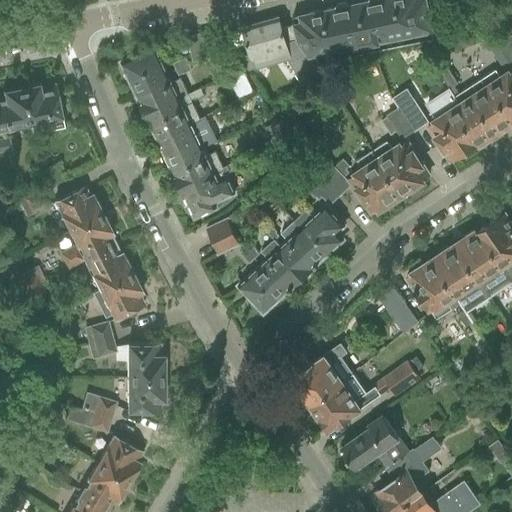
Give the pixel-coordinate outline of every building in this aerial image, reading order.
[(335,7),(292,16),(294,25),(295,31),(296,35),(311,56),(357,47),(356,42),(379,37),(380,42),(432,32),(425,0),(368,0),(369,0),(347,5),(344,3),(337,4),(335,7)] [(249,54),(239,57),(248,71),(265,66),(287,60),(295,73),(312,70),(317,78),(323,73),(311,56),(296,35),(284,38),(282,28),(278,17),(271,19),(242,27),(249,54)] [(294,25),(282,28),(284,38),(296,35),(295,31),(294,25)] [(511,63),(511,40),(505,30),(493,38),(510,65),(511,63)] [(219,55),(215,32),(202,34),(206,57),(219,55)] [(206,57),(202,34),(188,37),(193,60),(206,57)] [(135,94),(135,95),(156,85),(154,80),(166,74),(154,47),(121,62),(136,93),(135,94)] [(175,69),(188,63),(185,57),(172,63),(175,69)] [(147,118),(147,119),(168,109),(166,104),(181,97),(188,94),(179,75),(182,73),(183,74),(191,70),(188,63),(175,69),(166,74),(154,80),(156,85),(135,95),(140,105),(141,105),(148,118),(147,118)] [(447,68),(440,73),(450,89),(454,95),(453,95),(469,120),(462,125),(475,145),(489,136),(490,138),(501,132),(499,129),(511,121),(511,117),(501,100),(496,103),(481,79),(480,78),(458,92),(454,86),(457,83),(447,68)] [(495,68),(480,78),(496,103),(501,100),(511,117),(511,69),(510,70),(508,68),(499,74),(495,68)] [(38,84),(20,87),(27,124),(29,124),(31,133),(33,134),(36,135),(39,135),(42,135),(45,134),(47,133),(49,131),(51,129),(62,126),(54,84),(38,87),(38,84)] [(3,94),(0,95),(0,131),(7,130),(7,128),(27,124),(20,87),(3,91),(3,94)] [(200,88),(188,94),(190,99),(194,98),(194,100),(203,95),(200,88)] [(407,88),(393,97),(401,109),(413,128),(427,119),(407,88)] [(450,89),(426,104),(436,119),(427,125),(439,143),(450,160),(449,160),(450,162),(463,153),(466,154),(472,151),(472,147),(475,145),(462,125),(469,120),(453,95),(454,95),(450,89)] [(158,143),(179,134),(177,129),(199,118),(192,102),(185,106),(181,97),(166,104),(168,109),(147,119),(152,130),(153,129),(159,142),(158,143)] [(413,128),(401,109),(381,121),(390,135),(397,131),(401,137),(413,128)] [(212,112),(199,118),(202,123),(205,122),(206,124),(215,119),(212,112)] [(278,121),(263,128),(271,144),(285,137),(278,121)] [(179,134),(158,143),(164,154),(165,154),(171,167),(170,167),(170,168),(191,158),(189,153),(204,146),(211,143),(203,127),(202,125),(196,128),(192,122),(177,129),(179,134)] [(7,137),(0,138),(0,150),(0,151),(10,149),(7,137)] [(386,141),(371,150),(399,194),(402,193),(405,194),(411,190),(412,187),(429,176),(428,174),(427,175),(404,140),(401,142),(400,140),(390,146),(386,141)] [(181,192),(182,193),(203,183),(200,178),(222,167),(215,152),(208,155),(204,146),(189,153),(191,158),(170,168),(175,178),(176,178),(182,191),(181,192)] [(399,194),(371,150),(356,160),(359,166),(351,171),(352,174),(348,177),(370,211),(369,212),(370,213),(387,202),(391,203),(395,200),(398,196),(399,194)] [(333,165),(322,175),(339,193),(349,184),(343,177),(349,172),(346,169),(349,166),(342,159),(334,166),(333,165)] [(238,168),(235,161),(222,167),(200,178),(203,183),(182,193),(187,203),(188,202),(195,217),(216,207),(213,202),(234,192),(225,173),(228,171),(230,172),(238,168)] [(305,209),(293,221),(309,238),(313,235),(328,251),(342,238),(336,232),(343,224),(325,205),(339,193),(322,175),(309,161),(299,171),(312,184),(307,189),(314,197),(315,196),(318,199),(321,196),(325,201),(310,215),(305,209)] [(53,200),(68,230),(102,213),(100,210),(101,208),(98,202),(96,201),(92,193),(89,195),(84,185),(53,200)] [(20,200),(27,214),(47,203),(40,190),(20,200)] [(66,268),(83,260),(113,244),(109,235),(112,234),(108,226),(109,223),(106,217),(104,217),(102,213),(68,230),(75,244),(58,253),(66,268)] [(503,213),(478,229),(511,281),(511,225),(510,227),(503,215),(504,214),(503,213)] [(206,229),(212,241),(232,231),(226,219),(206,229)] [(279,244),(278,244),(290,257),(294,253),(310,270),(318,262),(317,261),(328,251),(313,235),(309,238),(293,221),(280,233),(285,238),(282,241),(279,244)] [(269,224),(264,229),(265,230),(271,237),(273,239),(273,240),(274,240),(275,239),(277,236),(278,236),(275,232),(276,231),(271,226),(269,224)] [(511,281),(478,229),(454,245),(489,297),(511,281)] [(218,253),(238,244),(232,231),(212,241),(218,253)] [(268,258),(260,265),(270,276),(274,272),(290,289),(298,281),(298,280),(308,270),(309,271),(310,270),(294,253),(290,257),(273,240),(273,239),(260,250),(268,258)] [(256,250),(250,243),(245,247),(254,258),(259,254),(256,251),(256,250)] [(90,273),(98,289),(131,272),(130,269),(130,267),(127,261),(125,260),(121,252),(118,253),(113,244),(83,260),(87,267),(88,267),(91,272),(90,273)] [(454,245),(431,260),(456,298),(464,311),(465,312),(489,297),(454,245)] [(254,258),(245,247),(243,249),(239,252),(249,263),(254,258)] [(456,298),(431,260),(406,276),(407,278),(407,277),(415,289),(413,290),(427,312),(430,311),(435,319),(459,304),(455,298),(456,298)] [(270,276),(260,265),(238,286),(263,312),(288,288),(289,289),(290,289),(274,272),(270,276)] [(36,266),(15,276),(22,291),(43,281),(36,266)] [(98,289),(91,292),(104,318),(110,314),(113,319),(125,313),(139,306),(143,304),(138,294),(142,293),(137,285),(138,282),(135,276),(133,276),(131,272),(98,289)] [(22,291),(29,307),(51,297),(43,281),(22,291)] [(378,298),(403,333),(418,321),(393,287),(378,298)] [(464,311),(458,315),(465,327),(472,322),(464,311)] [(84,328),(88,343),(110,337),(106,322),(84,328)] [(110,337),(88,343),(92,357),(114,351),(110,337)] [(301,372),(292,378),(302,392),(302,396),(304,400),(308,400),(310,403),(343,380),(353,373),(340,355),(345,351),(340,343),(314,361),(313,362),(313,361),(312,360),(312,361),(299,370),(301,372)] [(125,344),(125,377),(163,377),(163,374),(165,371),(165,366),(163,364),(163,355),(159,355),(159,344),(125,344)] [(343,380),(310,403),(312,406),(312,410),(314,414),(318,414),(328,429),(337,423),(338,425),(351,415),(351,414),(389,387),(395,394),(419,377),(407,360),(373,384),(376,387),(367,393),(353,373),(343,380)] [(163,377),(125,377),(125,411),(160,411),(160,400),(163,400),(163,391),(165,389),(165,383),(163,381),(163,377)] [(94,396),(90,409),(110,416),(114,403),(94,396)] [(110,416),(90,409),(84,427),(105,434),(110,416)] [(375,453),(385,467),(408,450),(381,413),(365,424),(368,429),(341,448),(355,468),(375,453)] [(7,432),(2,447),(24,455),(29,440),(7,432)] [(111,434),(94,463),(127,482),(129,479),(131,478),(135,472),(134,470),(139,462),(136,461),(141,451),(111,434)] [(384,497),(378,501),(385,511),(393,511),(421,493),(423,491),(415,480),(429,470),(422,461),(441,447),(436,440),(435,440),(432,435),(414,448),(413,447),(408,450),(385,467),(394,480),(379,490),(384,497)] [(510,455),(499,438),(489,445),(501,461),(510,455)] [(2,447),(0,452),(0,463),(19,470),(24,455),(2,447)] [(82,484),(78,491),(108,509),(113,500),(116,502),(120,494),(123,493),(126,487),(126,485),(127,482),(94,463),(85,479),(87,479),(84,485),(82,484)] [(421,493),(393,511),(467,511),(480,503),(470,488),(464,479),(444,493),(431,503),(423,491),(421,493)] [(71,503),(65,511),(105,511),(108,509),(78,491),(74,498),(75,499),(72,504),(71,503)]
